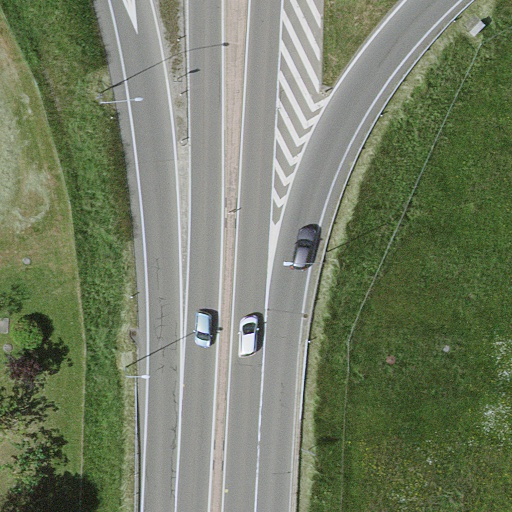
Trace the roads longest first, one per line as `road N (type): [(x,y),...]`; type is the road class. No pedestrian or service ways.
road 1 (motorway): [(127,0),(158,202),(174,502)]
road 2 (trunk): [(204,0),(204,143),(174,502)]
road 3 (motorway): [(264,329),(345,111),(433,0)]
road 4 (trunk): [(264,329),(268,0)]
road 5 (trunk): [(254,511),(264,329)]
